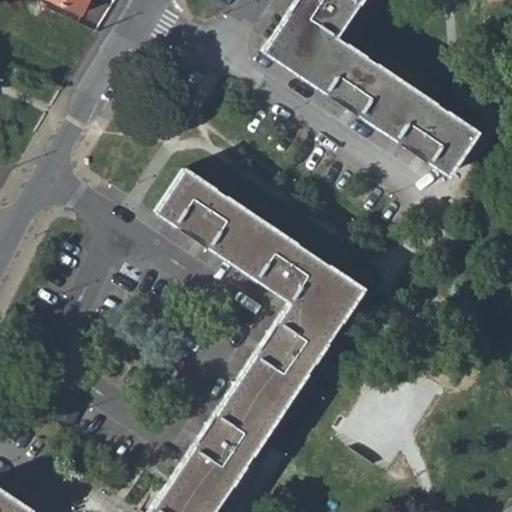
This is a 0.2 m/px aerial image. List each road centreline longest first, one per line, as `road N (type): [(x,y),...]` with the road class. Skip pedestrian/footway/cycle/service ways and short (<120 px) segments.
road 1 (residential): [(115,227),(225,302),(224,327),(149,430),(62,376),(58,353)]
road 2 (residential): [(218,59),(423,201)]
road 3 (residential): [(43,178),(143,7)]
road 4 (residential): [(58,353),(115,227)]
